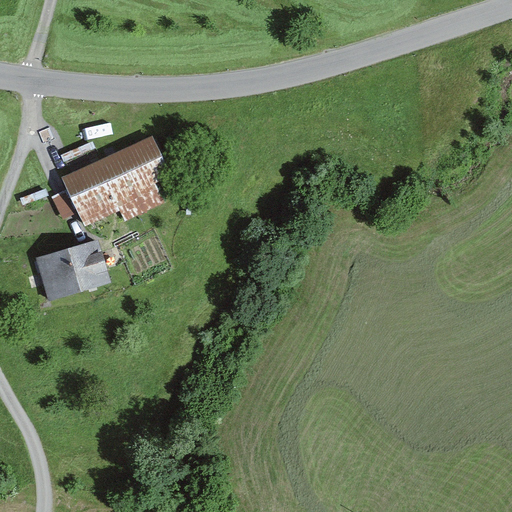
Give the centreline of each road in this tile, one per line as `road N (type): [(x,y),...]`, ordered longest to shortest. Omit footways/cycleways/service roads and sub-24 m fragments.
road 1 (tertiary): [(511,9),(255,80),(178,88),(34,80)]
road 2 (unclassified): [(0,380),(37,454),(45,511)]
road 3 (unclassified): [(34,80),(24,147),(0,208)]
